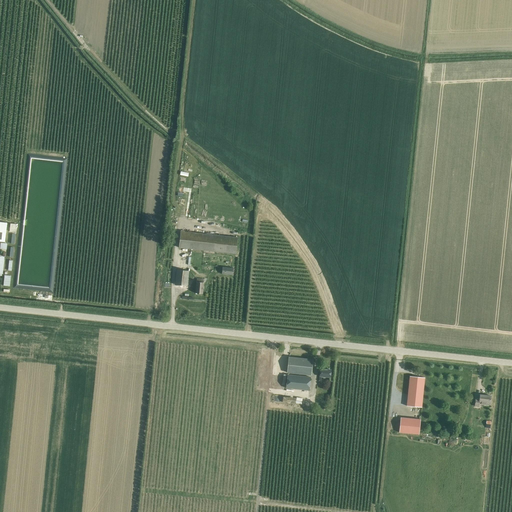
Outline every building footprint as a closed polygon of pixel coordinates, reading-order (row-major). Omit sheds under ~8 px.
[(237,253),(239,237),(184,229),(182,246),(237,253)] [(234,274),(235,268),(224,266),(223,273),(234,274)] [(178,269),(176,284),(188,286),(190,271),(178,269)] [(203,293),(204,282),(197,281),(196,293),(203,293)] [(289,357),(287,373),(310,375),(312,359),(289,357)] [(320,369),(319,376),(319,381),(321,381),(321,377),(330,378),(331,370),(320,369)] [(286,388),(309,391),(310,377),(287,375),(287,377),(282,376),(281,390),(286,390),(286,388)] [(410,376),(407,406),(421,407),(424,378),(410,376)] [(479,404),(490,405),(491,396),(480,395),(479,399),(476,398),(475,406),(479,407),(479,404)] [(400,417),(399,432),(419,434),(420,419),(400,417)]
